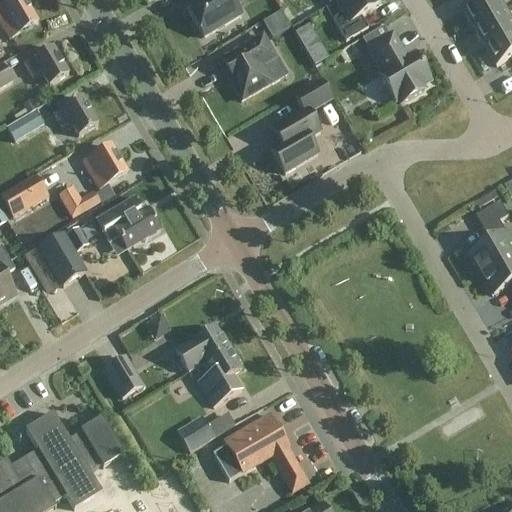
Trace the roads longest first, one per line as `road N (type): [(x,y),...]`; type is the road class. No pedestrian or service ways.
road 1 (tertiary): [(391,511),(233,242)]
road 2 (tertiary): [(233,242),(93,0)]
road 3 (residential): [(511,398),(373,157)]
road 4 (residential): [(0,387),(233,242)]
road 5 (residential): [(487,145),(479,108),(413,0)]
road 6 (residential): [(233,242),(373,157)]
